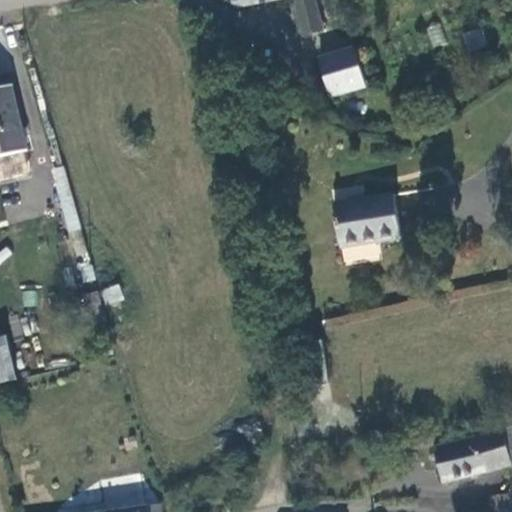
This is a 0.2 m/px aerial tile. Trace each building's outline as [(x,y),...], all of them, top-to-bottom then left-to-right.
[(299,0),(307,22),(323,16),(318,0),(299,0)] [(432,48),(446,44),(440,22),(426,26),(432,48)] [(481,27),(461,34),(468,52),(488,45),(481,27)] [(340,81),(371,70),(356,33),(326,43),(340,81)] [(18,86),(0,89),(0,159),(31,154),(18,86)] [(401,232),(392,190),(333,202),(342,244),(401,232)] [(119,283),(101,289),(105,305),(124,300),(119,283)] [(97,331),(111,328),(103,299),(90,301),(97,331)] [(118,355),(111,328),(97,331),(104,358),(118,355)] [(0,335),(0,382),(16,379),(6,334),(0,335)] [(511,455),(511,418),(500,421),(508,457),(511,455)] [(508,457),(500,421),(433,437),(442,473),(508,457)] [(501,511),(508,511),(511,510),(511,501),(506,491),(494,498),(501,511)] [(163,511),(162,503),(82,511),(163,511)]
